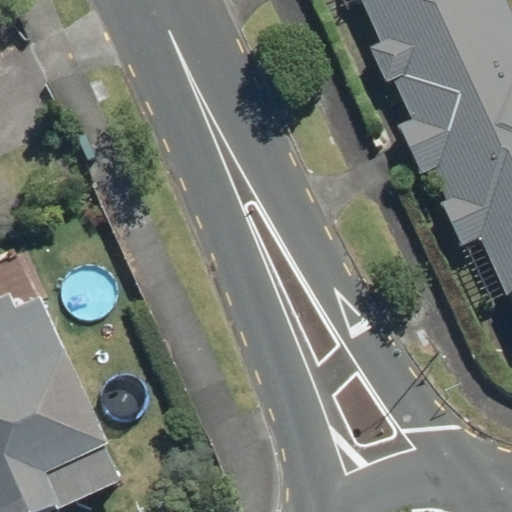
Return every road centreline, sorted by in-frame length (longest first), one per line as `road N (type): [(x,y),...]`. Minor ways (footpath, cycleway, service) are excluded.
road 1 (tertiary): [(365,473),(152,0)]
road 2 (tertiary): [(365,473),(436,460),(471,469),(511,501)]
